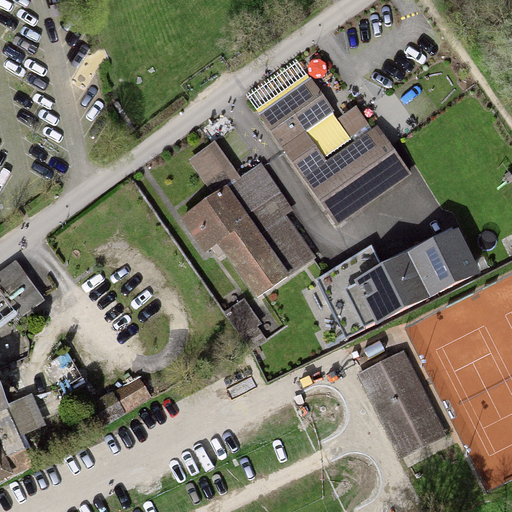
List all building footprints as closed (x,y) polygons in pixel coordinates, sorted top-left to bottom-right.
[(313,194),(385,145),(360,109),(342,121),(359,146),(323,170),(298,133),(331,110),(313,85),(262,120),(313,194)] [(385,145),(313,194),(339,231),(411,182),(385,145)] [(262,170),(185,224),(209,259),(221,250),(259,304),(324,258),(262,170)] [(408,262),(428,297),(474,275),(455,237),(408,262)] [(428,297),(408,262),(383,274),(368,248),(316,279),(346,338),(428,297)] [(0,279),(0,287),(22,317),(45,300),(18,265),(0,279)] [(301,290),(274,308),(290,332),(317,314),(301,290)] [(242,305),(227,315),(250,347),(265,336),(242,305)] [(406,355),(359,378),(398,461),(446,438),(406,355)] [(141,379),(94,408),(108,431),(155,402),(141,379)] [(0,489),(35,474),(0,396),(0,489)]
